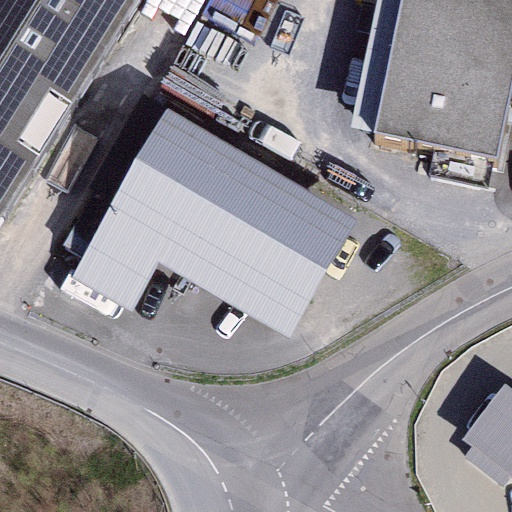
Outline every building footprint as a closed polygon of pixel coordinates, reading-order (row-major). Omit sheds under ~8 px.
[(0,0),(0,229),(27,245),(134,68),(20,0),(0,0)] [(20,0),(134,68),(174,0),(20,0)] [(222,0),(219,22),(263,28),(267,0),(222,0)] [(511,112),(511,0),(401,0),(372,154),(500,178),(511,112)] [(373,242),(173,123),(74,289),(147,332),(180,278),(307,354),(373,242)]
